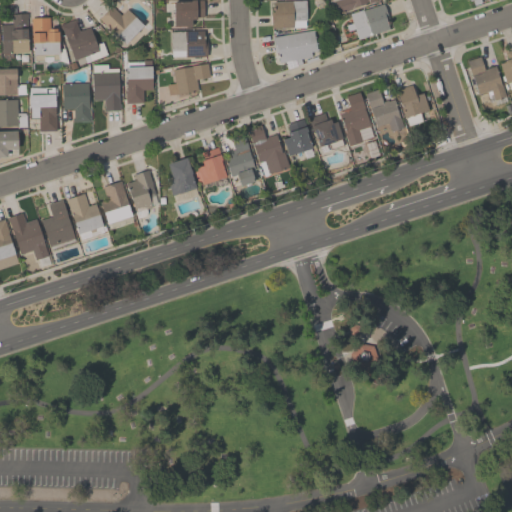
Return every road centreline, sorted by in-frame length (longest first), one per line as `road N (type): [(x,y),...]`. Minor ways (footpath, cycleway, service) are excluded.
road 1 (residential): [(0,183),(511,13)]
road 2 (secondary): [(0,348),(394,217)]
road 3 (secondary): [(288,212),(0,308)]
road 4 (residential): [(481,188),(420,0)]
road 5 (secondary): [(511,137),(375,183)]
